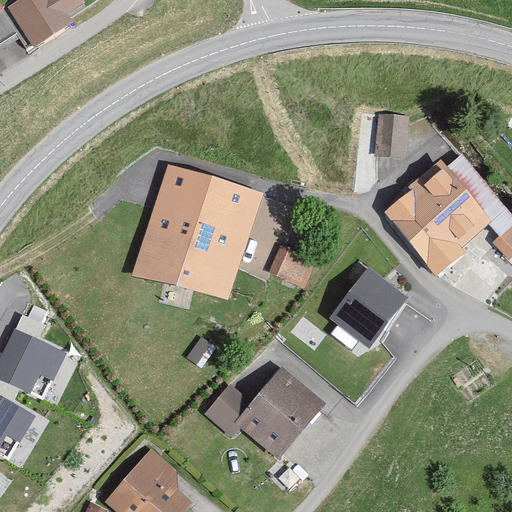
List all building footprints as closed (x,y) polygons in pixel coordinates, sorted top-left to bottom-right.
[(3,0),(0,0),(0,21),(12,14),(3,0)] [(32,0),(17,10),(44,52),(83,26),(78,18),(95,7),(90,0),(32,0)] [(410,117),(378,115),(375,157),(407,159),(410,117)] [(511,234),(511,212),(460,154),(390,217),(445,278),(498,230),(506,240),(511,234)] [(270,196),(171,169),(140,280),(236,303),(270,196)] [(316,260),(279,245),(268,272),(305,287),(316,260)] [(411,297),(367,266),(330,318),(373,349),(411,297)] [(69,353),(15,329),(0,362),(0,379),(34,395),(42,377),(55,383),(69,353)] [(327,402),(283,366),(252,402),(235,422),(242,428),(280,459),(327,402)] [(235,422),(252,402),(229,382),(201,415),(231,440),(242,428),(235,422)] [(39,415),(0,393),(0,453),(1,454),(11,436),(23,443),(39,415)] [(182,474),(156,453),(112,507),(118,511),(195,511),(199,506),(185,494),(182,474)]
